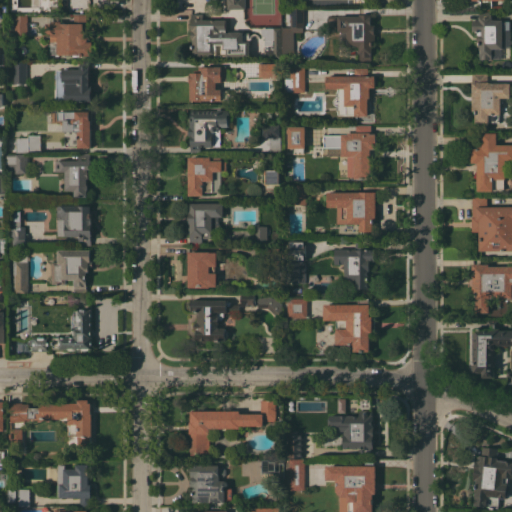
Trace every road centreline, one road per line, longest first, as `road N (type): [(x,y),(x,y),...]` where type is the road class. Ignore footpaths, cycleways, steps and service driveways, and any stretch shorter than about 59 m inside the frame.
road 1 (residential): [(511,421),(422,385),(356,376),(0,376)]
road 2 (residential): [(142,0),(140,511)]
road 3 (residential): [(424,0),(423,511)]
